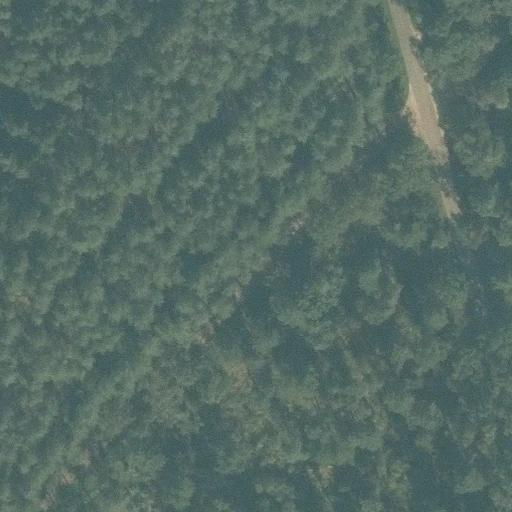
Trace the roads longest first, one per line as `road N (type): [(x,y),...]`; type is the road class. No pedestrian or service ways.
road 1 (track): [(26,511),(415,79)]
road 2 (unclassified): [(511,422),(394,0)]
